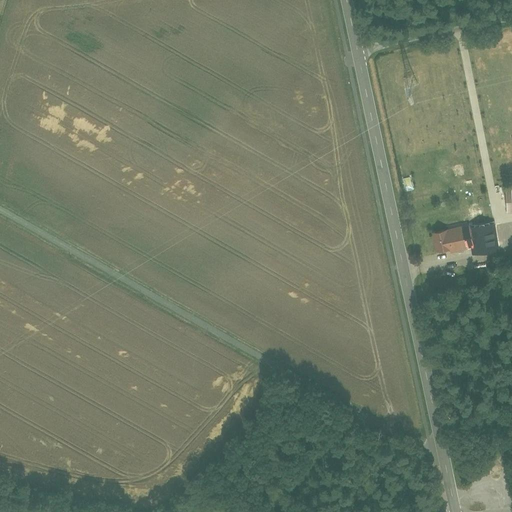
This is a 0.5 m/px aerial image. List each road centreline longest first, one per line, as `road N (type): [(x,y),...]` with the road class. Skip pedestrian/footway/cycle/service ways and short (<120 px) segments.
road 1 (tertiary): [(354,51),(453,511)]
road 2 (unclassified): [(511,17),(354,51)]
